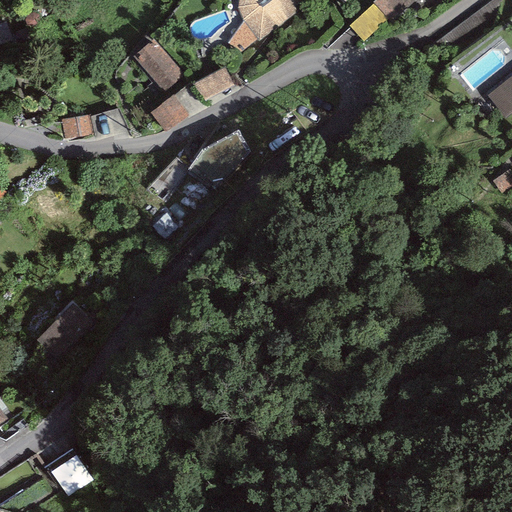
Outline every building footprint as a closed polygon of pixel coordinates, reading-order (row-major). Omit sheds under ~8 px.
[(238,0),(237,8),(242,21),(257,39),(259,41),(310,0),(238,0)] [(375,0),(372,3),(388,20),(415,0),(375,0)] [(364,42),(388,20),(372,3),(348,25),(364,42)] [(240,52),(257,39),(242,21),(227,43),(240,52)] [(184,74),(152,39),(132,57),(164,92),(184,74)] [(234,86),(224,67),(192,84),(204,101),(234,86)] [(511,114),(511,75),(487,95),(506,119),(511,114)] [(188,115),(172,95),(150,113),(165,132),(188,115)] [(89,115),(60,120),(64,140),(92,135),(89,115)] [(205,168),(217,189),(266,162),(245,125),(208,145),(217,162),(205,168)] [(164,179),(154,193),(169,203),(179,188),(164,179)] [(94,323),(72,303),(36,340),(58,361),(94,323)] [(73,499),(99,484),(83,455),(57,470),(73,499)]
